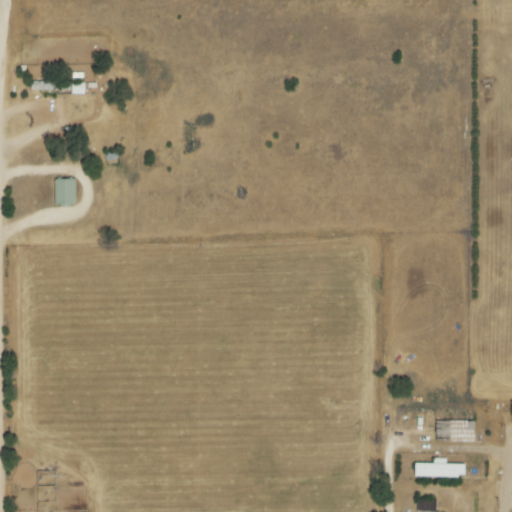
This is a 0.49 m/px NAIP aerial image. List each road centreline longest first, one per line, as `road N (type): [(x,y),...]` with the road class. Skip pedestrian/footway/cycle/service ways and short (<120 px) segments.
road 1 (residential): [(6,511),(8,86)]
road 2 (residential): [(399,511),(398,444),(511,454)]
